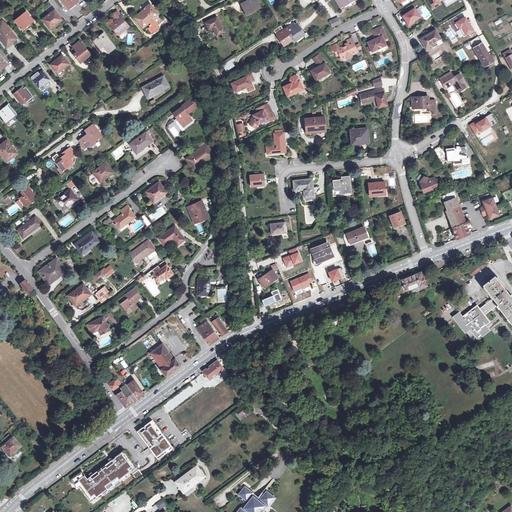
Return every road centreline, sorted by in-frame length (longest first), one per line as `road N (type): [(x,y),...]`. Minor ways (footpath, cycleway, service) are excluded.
road 1 (primary): [(124,419),(244,332),(426,258)]
road 2 (track): [(256,327),(229,112),(192,23)]
road 3 (residential): [(23,272),(169,161)]
road 4 (track): [(278,319),(340,374),(342,417),(300,417)]
road 5 (residential): [(89,363),(189,302),(199,258)]
road 6 (residential): [(396,157),(405,62),(383,8)]
road 7 (residential): [(285,204),(280,171),(396,157)]
road 8 (residential): [(0,91),(115,0)]
road 9 (primary): [(10,510),(124,419)]
road 10 (residential): [(383,8),(279,71)]
